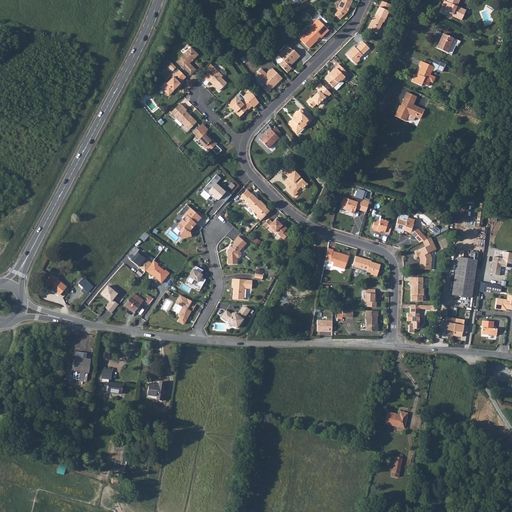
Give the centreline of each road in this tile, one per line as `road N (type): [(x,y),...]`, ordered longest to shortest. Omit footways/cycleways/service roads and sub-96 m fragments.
road 1 (secondary): [(23,264),(158,0)]
road 2 (residential): [(393,347),(392,259),(295,217),(252,176)]
road 3 (unclassified): [(195,340),(393,347)]
road 4 (residential): [(250,130),(353,27),(365,0)]
road 5 (track): [(252,344),(240,511)]
road 6 (unclassified): [(58,317),(195,340)]
